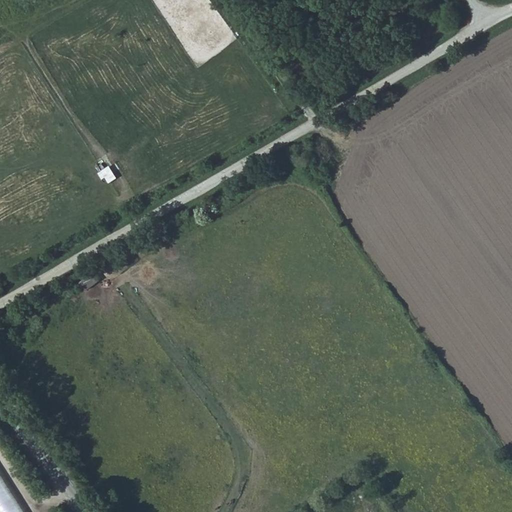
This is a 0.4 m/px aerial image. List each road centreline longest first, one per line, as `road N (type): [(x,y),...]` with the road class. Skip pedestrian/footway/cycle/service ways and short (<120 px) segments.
road 1 (track): [(0,310),(486,24)]
road 2 (tertiary): [(0,396),(87,511)]
